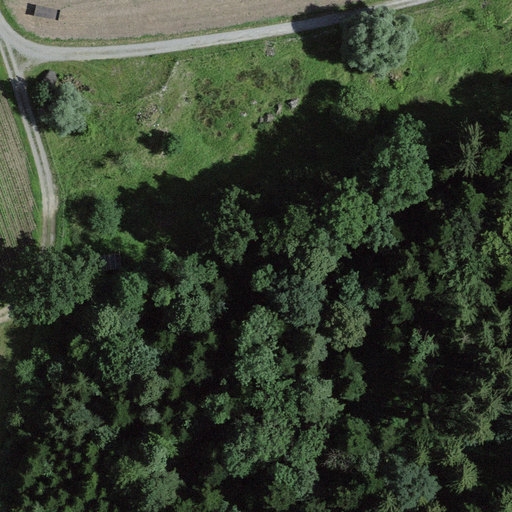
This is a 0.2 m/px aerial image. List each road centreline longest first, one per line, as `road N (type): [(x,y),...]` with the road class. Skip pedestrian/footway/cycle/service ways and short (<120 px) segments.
road 1 (track): [(405,0),(279,31),(6,57)]
road 2 (track): [(0,37),(50,196),(42,260),(0,315)]
